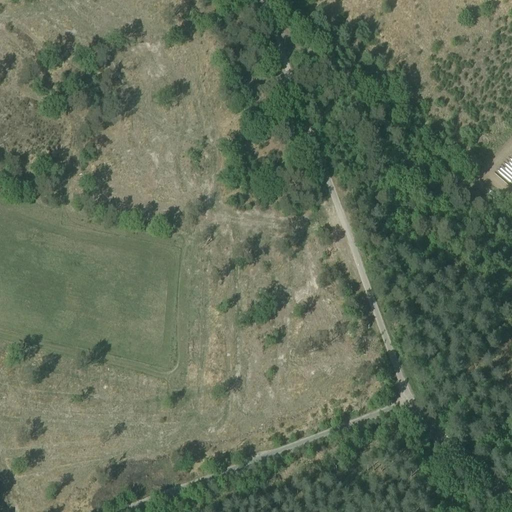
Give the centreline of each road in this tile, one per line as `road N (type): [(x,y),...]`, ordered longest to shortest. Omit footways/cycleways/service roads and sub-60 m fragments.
road 1 (unclassified): [(409,404),(264,0)]
road 2 (unclassified): [(127,511),(409,404)]
road 3 (track): [(271,21),(470,189)]
road 4 (unclassified): [(511,498),(409,404)]
